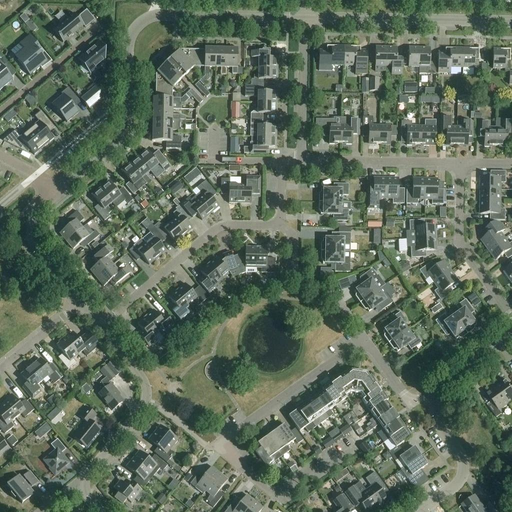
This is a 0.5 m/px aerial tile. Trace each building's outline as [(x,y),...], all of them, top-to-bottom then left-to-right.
[(77,18),(74,14),(53,31),(63,43),(84,26),(85,28),(95,20),(87,10),(77,18)] [(24,14),(19,19),(24,25),(29,21),(24,14)] [(25,51),(17,58),(31,75),(29,76),(29,77),(44,65),(40,60),(46,56),(29,36),(19,45),(19,46),(20,45),(25,51)] [(105,63),(105,50),(99,42),(77,60),(82,65),(85,63),(93,73),(104,62),(105,63)] [(331,72),(331,66),(343,67),(343,47),(331,47),(331,54),(319,54),(318,71),(331,72)] [(356,47),(343,47),(343,67),(355,67),(355,75),(366,75),(367,51),(360,51),(360,55),(355,55),(356,47)] [(385,73),(385,68),(386,48),(375,48),(375,67),(375,73),(385,73)] [(402,62),(396,62),(397,48),(386,48),(385,68),(392,68),(392,76),(402,76),(402,62)] [(419,68),(419,49),(408,48),(408,68),(419,68)] [(215,49),(204,49),(204,51),(205,51),(204,68),(204,75),(204,77),(199,82),(202,86),(209,80),(209,76),(209,68),(215,68),(215,49)] [(226,68),(226,50),(215,49),(215,68),(221,68),(220,76),(226,76),(226,68)] [(419,75),(425,75),(435,75),(435,63),(429,63),(430,49),(419,49),(419,68),(419,75)] [(461,69),(462,49),(449,49),(449,56),(445,56),(445,53),(438,53),(437,74),(449,74),(449,69),(461,69)] [(474,50),(462,49),(461,69),(478,69),(478,57),(474,57),(474,50)] [(226,50),(226,68),(232,68),(232,75),(237,75),(237,50),(226,50)] [(511,85),(511,72),(509,73),(510,55),(505,55),(505,50),(493,50),(492,69),(504,70),(504,79),(509,79),(509,85),(511,85)] [(172,89),(183,78),(194,68),(204,68),(205,51),(204,51),(181,51),(179,52),(178,52),(167,62),(157,72),(157,73),(155,75),(155,98),(155,99),(172,99),(172,89)] [(251,58),(256,58),(258,58),(258,69),(277,70),(277,59),(263,58),(263,52),(251,52),(251,58)] [(5,62),(1,66),(4,70),(9,66),(5,62)] [(0,90),(10,82),(0,69),(0,90)] [(277,70),(258,69),(258,76),(253,76),(253,80),(251,80),(251,86),(263,86),(263,80),(277,81),(277,70)] [(369,88),(369,93),(379,93),(379,79),(369,79),(369,88)] [(206,98),(209,95),(198,83),(195,86),(206,98)] [(263,86),(251,86),(245,86),(244,97),(258,97),(258,103),(276,104),(276,93),(263,92),(263,86)] [(90,92),(81,100),(89,110),(98,102),(104,97),(96,87),(90,92)] [(79,113),(74,108),(80,103),(68,89),(61,94),(62,96),(51,105),(66,123),(79,113)] [(180,99),(174,99),(172,99),(155,99),(155,98),(153,98),(153,109),(172,110),(181,110),(181,104),(184,104),(191,97),(199,105),(203,102),(191,90),(182,99),(180,99)] [(27,99),(34,108),(40,103),(33,94),(27,99)] [(234,102),(234,118),(242,118),(242,102),(234,102)] [(276,104),(258,103),(257,114),(250,114),(250,120),(262,120),(262,115),(276,115),(276,104)] [(15,109),(6,117),(10,122),(19,115),(15,109)] [(182,116),(179,116),(172,116),(172,110),(153,109),(153,120),(179,121),(179,120),(185,120),(185,118),(182,116)] [(29,130),(44,148),(54,139),(47,131),(47,129),(52,125),(41,112),(35,118),(39,122),(29,130)] [(379,145),(379,127),(372,127),(372,120),(369,120),(369,117),(366,117),(363,117),(362,117),(362,133),(368,134),(368,145),(379,145)] [(440,135),(446,135),(446,146),(456,146),(457,128),(450,128),(451,119),(440,118),(440,135)] [(340,126),(340,119),(334,119),(334,121),(322,121),(322,133),(329,133),(329,145),(335,145),(335,144),(340,144),(340,126)] [(340,119),(340,126),(340,144),(345,144),(345,145),(351,145),(352,133),(358,133),(358,121),(347,121),(347,119),(340,119)] [(179,121),(153,120),(153,131),(171,131),(179,132),(179,121)] [(262,120),(250,120),(250,131),(257,131),(257,137),(276,138),(276,127),(262,126),(262,120)] [(495,120),(495,129),(495,147),(500,147),(500,148),(506,148),(506,136),(511,135),(511,121),(502,122),(503,120),(495,120)] [(435,146),(435,134),(435,121),(424,121),(424,128),(418,127),(418,145),(423,145),(423,147),(429,147),(429,146),(435,146)] [(418,127),(411,127),(411,122),(401,122),(401,134),(406,134),(406,146),(413,146),(413,145),(418,145),(418,127)] [(462,122),(462,128),(457,128),(456,146),(467,146),(467,135),(471,135),(471,122),(462,122)] [(490,147),(495,147),(495,129),(489,129),(489,123),(478,123),(478,135),(484,135),(484,148),(490,148),(490,147)] [(390,127),(379,127),(379,145),(390,145),(390,127)] [(34,156),(44,148),(29,130),(20,138),(15,132),(3,142),(23,152),(27,148),(34,156)] [(180,150),(181,142),(178,142),(178,137),(171,137),(171,131),(153,131),(152,142),(166,142),(165,150),(180,150)] [(243,148),(243,154),(264,155),(268,155),(268,148),(276,149),(276,138),(257,137),(251,137),(251,143),(250,143),(249,148),(243,148)] [(159,174),(163,171),(164,173),(170,168),(161,157),(155,161),(146,151),(138,158),(150,172),(154,168),(159,174)] [(146,185),(150,182),(145,176),(150,172),(138,158),(129,165),(141,179),(146,185)] [(125,186),(133,196),(146,185),(141,179),(129,165),(121,172),(130,182),(125,186)] [(506,184),(506,172),(494,172),(493,178),(480,178),(480,190),(501,191),(501,184),(506,184)] [(239,204),(240,185),(240,178),(230,178),(230,180),(221,179),(220,193),(228,193),(228,204),(239,204)] [(239,204),(250,205),(251,193),(259,193),(259,179),(246,178),(246,186),(240,185),(239,204)] [(366,204),(367,204),(367,209),(378,210),(378,199),(385,200),(386,179),(373,179),(373,192),(367,192),(366,204)] [(386,179),(385,200),(392,200),(392,204),(404,205),(404,193),(398,192),(398,179),(386,179)] [(424,200),(425,180),(412,180),(412,193),(406,193),(406,205),(417,205),(417,200),(424,200)] [(437,180),(425,180),(424,200),(431,200),(431,205),(443,205),(443,193),(437,193),(437,180)] [(127,205),(133,201),(122,188),(117,192),(109,182),(100,189),(112,203),(117,200),(120,204),(124,202),(127,205)] [(196,189),(202,196),(198,200),(210,214),(219,207),(211,199),(216,195),(205,182),(196,189)] [(318,203),(341,203),(341,196),(348,196),(348,185),(333,185),(333,191),(321,191),(321,194),(319,194),(319,195),(319,201),(318,201),(318,203)] [(173,187),(168,191),(172,196),(177,192),(173,187)] [(112,203),(100,189),(91,196),(99,205),(94,209),(105,222),(109,218),(107,215),(111,212),(107,207),(112,203)] [(160,189),(155,194),(158,197),(163,193),(160,189)] [(501,191),(480,190),(480,203),(500,203),(501,191)] [(210,214),(198,200),(194,204),(189,198),(180,205),(190,217),(194,213),(202,221),(210,214)] [(145,201),(140,205),(144,210),(148,206),(145,201)] [(347,222),(348,211),(350,211),(350,204),(341,203),(318,203),(318,205),(318,210),(319,212),(320,212),(320,215),(332,216),(332,222),(347,222)] [(493,215),(493,221),(505,221),(505,210),(500,210),(500,203),(480,203),(480,215),(493,215)] [(190,217),(180,205),(175,209),(177,211),(173,214),(176,218),(172,222),(184,237),(192,229),(185,221),(190,217)] [(83,220),(76,212),(66,221),(70,225),(59,234),(66,242),(82,229),(78,224),(83,220)] [(414,240),(435,239),(434,227),(421,227),(421,221),(409,222),(409,233),(406,233),(406,240),(414,240)] [(172,222),(163,229),(158,224),(154,227),(165,241),(169,237),(175,244),(184,237),(172,222)] [(488,251),(505,239),(501,233),(505,231),(499,223),(495,223),(488,228),(492,233),(481,241),(488,251)] [(160,257),(166,252),(160,245),(165,241),(160,235),(151,225),(146,229),(150,234),(142,240),(145,244),(157,259),(160,257)] [(72,250),(83,242),(87,246),(99,236),(95,231),(92,234),(86,226),(82,229),(66,242),(72,250)] [(323,243),(321,243),(321,244),(321,250),(320,252),(349,252),(350,245),(350,234),(335,234),(335,240),(323,240),(323,243)] [(436,251),(435,239),(414,240),(406,240),(406,247),(410,247),(411,259),(423,258),(422,252),(436,251)] [(488,251),(495,261),(506,253),(510,259),(511,256),(511,242),(509,245),(505,239),(488,251)] [(137,244),(133,247),(128,251),(137,261),(141,257),(149,266),(157,259),(145,244),(140,248),(137,244)] [(113,258),(110,254),(113,252),(108,246),(96,256),(101,262),(90,271),(96,279),(113,266),(109,261),(113,258)] [(245,259),(239,259),(238,256),(232,258),(239,276),(245,274),(250,274),(256,274),(256,268),(255,268),(256,248),(250,248),(250,249),(245,249),(245,259)] [(255,268),(261,268),(261,274),(274,274),(275,262),(266,262),(267,250),(261,250),(261,248),(256,248),(255,268)] [(321,261),(322,261),(322,264),(335,265),(334,273),(349,273),(350,260),(349,260),(349,252),(320,252),(320,254),(321,254),(320,260),(321,261)] [(238,276),(239,276),(232,258),(226,260),(221,264),(217,259),(213,263),(212,262),(208,265),(220,280),(228,273),(232,278),(238,276),(238,277),(239,277),(238,276)] [(429,278),(433,284),(450,272),(443,262),(432,269),(429,264),(419,271),(425,281),(429,278)] [(408,263),(399,268),(402,274),(411,270),(408,263)] [(113,266),(96,279),(103,287),(114,278),(118,284),(130,274),(123,265),(116,270),(113,266)] [(210,297),(220,288),(216,284),(220,280),(208,265),(204,269),(205,270),(200,273),(207,280),(205,282),(204,280),(199,284),(210,297)] [(356,295),(355,296),(355,298),(358,302),(359,304),(385,286),(378,277),(377,278),(371,270),(359,279),(364,286),(354,293),(356,295)] [(434,292),(440,302),(450,295),(447,290),(457,282),(450,272),(433,284),(438,289),(434,292)] [(392,303),(389,298),(394,295),(394,293),(387,284),(385,286),(359,304),(361,306),(364,310),(365,311),(366,310),(368,313),(378,306),(382,311),(392,303)] [(180,288),(176,291),(189,306),(193,303),(197,307),(209,298),(201,288),(193,295),(186,285),(181,289),(180,288)] [(173,296),(169,299),(177,308),(172,312),(180,322),(189,315),(185,310),(189,306),(176,291),(172,295),(173,296)] [(468,299),(472,305),(478,301),(473,295),(468,299)] [(460,313),(454,317),(467,335),(469,334),(473,330),(474,329),(473,328),(476,326),(469,316),(474,312),(465,300),(456,307),(460,313)] [(439,304),(431,310),(434,315),(442,309),(439,304)] [(224,306),(219,310),(222,314),(227,309),(224,306)] [(161,337),(165,333),(166,334),(174,326),(166,317),(162,321),(154,312),(150,315),(149,314),(145,318),(157,333),(161,337)] [(384,338),(387,342),(388,344),(406,331),(402,325),(406,322),(399,313),(389,321),(392,326),(382,333),(384,335),(384,336),(384,338)] [(456,341),(458,339),(459,339),(461,339),(465,336),(467,335),(454,317),(448,321),(444,315),(435,322),(443,334),(448,330),(456,341)] [(153,336),(157,333),(145,318),(141,321),(142,322),(137,326),(145,335),(141,339),(148,348),(157,341),(153,336)] [(392,350),(394,351),(395,350),(397,353),(407,346),(410,351),(421,343),(414,334),(410,337),(406,331),(388,344),(389,346),(392,350)] [(95,350),(86,339),(80,343),(72,333),(70,335),(69,334),(63,339),(78,356),(82,352),(87,357),(95,350)] [(68,370),(76,363),(73,360),(78,356),(63,339),(58,343),(59,344),(56,346),(64,356),(59,361),(68,370)] [(48,377),(54,384),(62,378),(53,366),(48,370),(40,360),(30,368),(42,382),(48,377)] [(105,389),(99,395),(112,411),(123,402),(114,392),(116,391),(109,383),(120,374),(111,362),(100,371),(103,376),(105,378),(106,379),(100,384),(105,389)] [(36,387),(42,382),(30,368),(21,376),(29,386),(24,390),(32,400),(41,392),(36,387)] [(387,401),(388,401),(370,377),(369,378),(366,374),(351,371),(347,374),(346,373),(322,390),(322,391),(322,390),(323,392),(334,407),(346,399),(345,396),(350,393),(361,394),(364,399),(362,401),(374,418),(369,422),(370,423),(372,425),(368,428),(365,430),(367,433),(385,421),(382,418),(392,411),(386,402),(387,401)] [(498,387),(497,388),(508,404),(511,400),(511,389),(506,381),(502,385),(501,384),(497,386),(498,387)] [(508,404),(497,388),(495,389),(495,388),(491,391),(492,392),(487,395),(493,404),(488,407),(496,418),(501,415),(498,411),(508,404)] [(323,392),(315,398),(329,418),(333,416),(329,411),(334,407),(323,392)] [(33,411),(25,401),(19,405),(11,395),(6,400),(7,401),(3,404),(16,419),(21,414),(24,418),(33,411)] [(315,398),(306,404),(317,420),(322,416),(325,421),(329,418),(315,398)] [(16,419),(3,404),(0,406),(0,418),(1,420),(0,421),(0,429),(4,435),(13,427),(10,423),(16,419)] [(306,404),(297,411),(312,431),(315,428),(312,423),(317,420),(306,404)] [(85,448),(100,430),(90,422),(96,416),(85,407),(78,416),(86,423),(73,438),(85,448)] [(308,433),(312,431),(297,411),(288,417),(299,432),(304,428),(308,433)] [(342,419),(348,426),(351,424),(348,420),(351,417),(353,420),(352,421),(354,424),(358,421),(352,412),(342,419)] [(404,428),(398,419),(378,434),(380,438),(385,434),(389,439),(404,428)] [(46,424),(36,432),(41,438),(51,430),(46,424)] [(284,425),(275,431),(286,447),(295,441),(297,445),(303,441),(294,430),(290,433),(284,425)] [(340,433),(344,439),(352,433),(348,427),(340,433)] [(388,453),(391,457),(401,450),(398,446),(411,437),(404,428),(389,439),(395,448),(388,453)] [(289,452),(286,447),(275,431),(266,438),(280,458),(285,454),(286,454),(289,452)] [(163,432),(160,436),(159,436),(155,432),(148,441),(157,448),(153,453),(166,464),(174,455),(169,451),(172,447),(168,443),(172,438),(163,432)] [(332,440),(334,443),(343,438),(340,434),(332,440)] [(12,436),(7,440),(12,447),(17,442),(12,436)] [(0,438),(0,455),(8,449),(0,438)] [(257,444),(260,449),(255,453),(265,468),(271,464),(272,465),(281,458),(280,458),(266,438),(257,444)] [(321,444),(326,451),(334,445),(330,439),(321,444)] [(61,454),(65,450),(57,440),(50,446),(55,451),(43,461),(49,469),(48,470),(54,477),(61,471),(60,471),(69,464),(61,454)] [(365,443),(359,447),(361,451),(364,455),(365,456),(371,452),(365,443)] [(317,446),(312,450),(317,457),(322,453),(317,446)] [(399,459),(405,468),(420,457),(414,448),(404,455),(401,450),(391,457),(395,462),(399,459)] [(132,460),(150,474),(153,470),(156,473),(160,469),(163,471),(167,466),(154,456),(150,461),(139,452),(132,460)] [(424,475),(421,477),(417,473),(427,466),(420,457),(405,468),(400,471),(406,480),(407,479),(411,485),(414,490),(428,480),(424,475)] [(153,477),(150,474),(132,460),(126,468),(137,477),(133,482),(143,489),(147,485),(153,477)] [(291,462),(286,466),(292,474),(297,470),(291,462)] [(185,475),(189,469),(185,465),(180,471),(185,475)] [(202,495),(205,492),(219,474),(211,467),(202,479),(197,475),(190,485),(194,488),(202,495)] [(29,490),(37,483),(29,473),(21,479),(18,476),(6,486),(12,493),(10,494),(14,500),(16,498),(21,505),(33,495),(29,490)] [(343,478),(339,473),(333,478),(337,482),(343,478)] [(371,487),(365,491),(376,507),(386,500),(379,490),(384,486),(374,473),(365,480),(371,487)] [(219,474),(205,492),(213,498),(208,505),(213,508),(223,496),(218,492),(227,481),(219,474)] [(142,500),(146,495),(133,484),(129,489),(120,481),(113,490),(118,493),(114,498),(122,505),(126,500),(131,504),(134,500),(137,502),(141,498),(142,500)] [(360,504),(365,511),(368,511),(376,507),(365,491),(360,483),(345,494),(355,507),(360,504)] [(399,492),(394,495),(398,502),(403,498),(399,492)] [(161,494),(156,501),(161,506),(167,499),(161,494)] [(246,511),(254,502),(246,496),(237,507),(232,503),(225,511),(246,511)] [(342,496),(333,503),(339,510),(336,511),(348,511),(352,509),(342,496)] [(462,506),(466,511),(484,511),(474,497),(462,506)] [(499,511),(492,501),(484,506),(488,511),(499,511)] [(254,502),(246,511),(259,511),(262,509),(254,502)] [(300,502),(294,506),(298,511),(300,511),(305,509),(300,502)]
